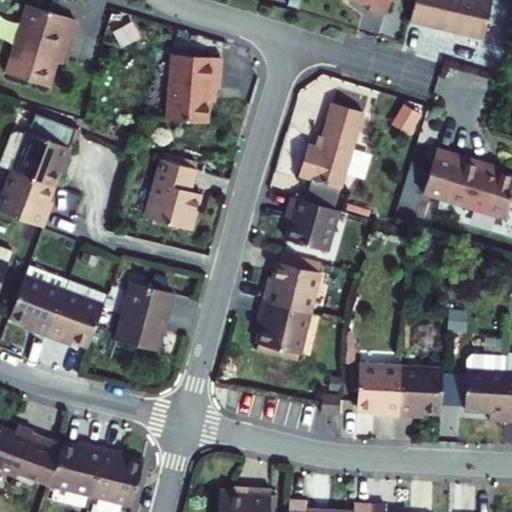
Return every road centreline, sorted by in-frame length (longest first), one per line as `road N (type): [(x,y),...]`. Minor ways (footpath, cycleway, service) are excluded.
road 1 (residential): [(290,39),(184,422)]
road 2 (residential): [(184,422),(350,457),(511,465)]
road 3 (residential): [(290,39),(478,95)]
road 4 (residential): [(0,368),(184,422)]
road 5 (residential): [(169,0),(290,39)]
